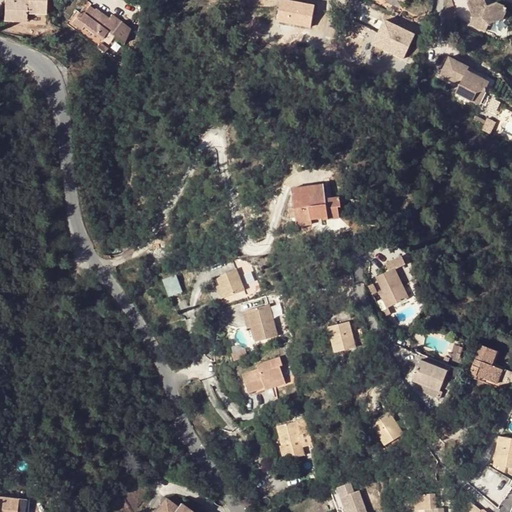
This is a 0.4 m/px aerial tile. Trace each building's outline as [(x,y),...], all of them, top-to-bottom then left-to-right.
[(27,22),(27,14),(27,3),(36,3),(36,14),(46,14),(46,0),(4,0),(4,21),(27,22)] [(310,26),(315,5),(290,0),(280,0),(277,20),(310,26)] [(484,0),(468,0),(467,3),(473,17),(470,24),(485,31),(488,24),(504,17),(508,9),(496,3),(488,6),(484,0)] [(27,3),(27,14),(36,14),(36,3),(27,3)] [(89,6),(83,15),(80,18),(77,15),(72,23),(81,30),(84,27),(102,40),(108,32),(112,35),(122,21),(112,14),(109,18),(95,8),(94,10),(89,6)] [(404,57),(415,33),(384,19),(373,43),(404,57)] [(470,67),(449,57),(440,75),(458,84),(455,92),(472,101),(476,92),(485,92),(488,85),(490,82),(468,71),(470,67)] [(490,82),(488,85),(493,87),(496,80),(470,67),(468,71),(490,82)] [(476,92),(472,101),(479,104),(485,92),(476,92)] [(486,121),(475,116),(474,120),(483,125),(486,121)] [(291,189),(292,196),(328,190),(327,184),(291,189)] [(329,198),(328,190),(292,196),(294,208),(289,208),(291,218),(296,217),(297,226),(312,224),(312,219),(324,217),(324,219),(340,218),(338,207),(341,206),(340,196),(329,198)] [(237,267),(219,274),(221,283),(226,295),(245,288),(237,267)] [(395,268),(377,277),(384,293),(381,295),(387,308),(408,297),(395,268)] [(162,279),(167,297),(182,293),(177,274),(162,279)] [(222,296),(226,295),(221,283),(218,284),(222,296)] [(248,309),(253,326),(256,340),(278,335),(271,304),(248,309)] [(248,309),(244,310),(248,327),(253,326),(248,309)] [(350,321),(329,326),(335,351),(355,346),(350,321)] [(481,377),(484,379),(492,381),(498,367),(492,365),(496,350),(481,344),(469,376),(480,380),(481,377)] [(258,367),(242,371),(248,390),(264,385),(265,388),(284,382),(279,365),(282,364),(280,356),(257,362),(258,367)] [(449,371),(421,360),(413,381),(441,392),(449,371)] [(503,369),(498,367),(492,381),(498,383),(503,369)] [(389,411),(371,423),(385,445),(404,433),(389,411)] [(310,445),(305,419),(295,421),(299,441),(281,445),(279,445),(283,459),(303,455),(301,447),(310,445)] [(277,425),(281,445),(299,441),(295,421),(277,425)] [(511,438),(499,436),(493,468),(507,471),(507,467),(511,467),(511,438)] [(338,487),(346,511),(366,511),(359,490),(354,492),(350,482),(338,487)] [(346,511),(338,487),(330,490),(338,511),(346,511)] [(425,510),(436,509),(435,494),(415,495),(416,510),(425,510)] [(0,511),(15,511),(17,497),(0,495),(0,511)] [(172,501),(164,511),(196,511),(187,505),(184,510),(172,501)] [(469,511),(480,511),(483,509),(484,506),(471,501),(466,510),(469,511)]
